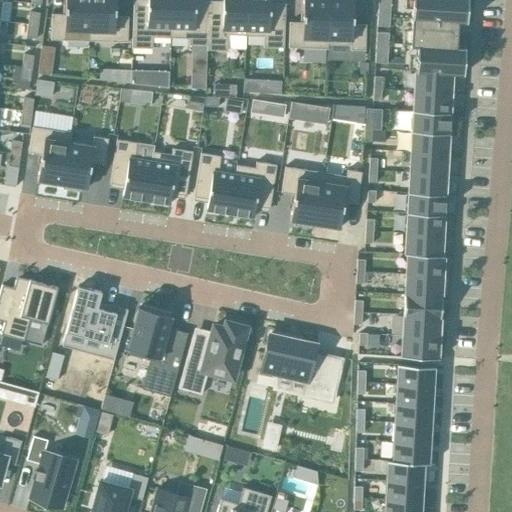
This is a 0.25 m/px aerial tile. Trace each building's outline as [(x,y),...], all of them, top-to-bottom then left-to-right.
[(89,41),(90,0),(65,0),(65,14),(51,14),(50,40),(89,41)] [(90,0),(89,41),(127,42),(128,17),(115,16),(115,0),(90,0)] [(152,37),(170,38),(171,0),(133,0),(132,48),(152,48),(152,37)] [(188,45),(207,46),(208,1),(195,0),(171,0),(170,38),(188,38),(188,45)] [(208,1),(207,46),(206,50),(227,51),(227,35),(245,36),(246,0),(222,0),(223,1),(208,1)] [(270,0),(246,0),(245,36),(263,36),(263,47),(283,48),(285,4),(270,3),(270,0)] [(327,49),(328,45),(327,45),(328,0),(303,0),(302,23),(289,22),(288,48),(327,49)] [(328,0),(327,45),(328,45),(350,45),(350,50),(365,51),(365,25),(352,24),(353,0),(328,0)] [(452,73),(452,74),(463,74),(464,47),(456,46),(457,22),(466,22),(467,0),(411,0),(409,46),(416,47),(415,71),(452,73)] [(390,12),(390,4),(378,4),(378,11),(390,12)] [(378,11),(377,19),(389,19),(390,12),(378,11)] [(30,12),(28,25),(38,26),(40,13),(30,12)] [(389,19),(377,19),(377,26),(389,27),(389,19)] [(28,25),(26,38),(36,39),(38,26),(28,25)] [(376,40),(388,41),(388,33),(376,32),(376,40)] [(388,48),(388,41),(376,40),(376,48),(388,48)] [(375,55),(387,56),(388,48),(376,48),(375,55)] [(39,52),(38,72),(48,72),(49,53),(39,52)] [(22,67),(32,69),(34,56),(24,54),(22,67)] [(387,63),(387,56),(375,55),(375,63),(387,63)] [(367,75),(367,63),(360,63),(359,75),(367,75)] [(22,67),(20,80),(30,82),(30,79),(32,69),(22,67)] [(169,71),(131,70),(130,83),(169,87),(169,71)] [(451,93),(452,74),(452,73),(415,71),(414,92),(451,93)] [(373,89),(381,89),(382,77),(374,77),(373,89)] [(244,92),(263,93),(264,81),(245,79),(244,92)] [(34,95),(51,98),(53,82),(37,80),(35,91),(34,95)] [(119,101),(129,103),(130,90),(120,89),(119,101)] [(380,101),(381,89),(373,89),(372,101),(380,101)] [(414,92),(413,112),(449,114),(451,93),(414,92)] [(186,108),(202,111),(204,96),(188,96),(186,108)] [(205,106),(217,107),(218,97),(205,96),(205,106)] [(24,98),(22,111),(32,112),(34,100),(24,98)] [(268,102),(266,115),(283,117),(285,104),(268,102)] [(291,102),(289,118),(325,124),(328,108),(291,102)] [(350,105),(334,104),(332,119),(348,121),(350,105)] [(22,111),(20,124),(30,125),(32,112),(22,111)] [(449,114),(413,112),(412,132),(448,134),(449,114)] [(365,117),(364,129),(372,129),(373,117),(365,117)] [(32,126),(28,152),(41,154),(37,181),(62,184),(69,142),(71,132),(70,132),(32,126)] [(372,129),(364,129),(364,141),(372,141),(372,129)] [(412,132),(411,153),(447,155),(448,134),(412,132)] [(69,142),(62,184),(64,185),(63,188),(80,191),(81,187),(86,188),(91,162),(104,164),(108,138),(93,136),(92,145),(69,142)] [(116,139),(109,183),(124,186),(122,197),(146,200),(152,161),(151,161),(134,158),(137,142),(116,139)] [(12,140),(10,153),(20,154),(22,142),(12,140)] [(152,161),(146,200),(169,204),(171,193),(185,195),(192,151),(172,148),(171,154),(153,151),(152,151),(151,161),(152,161)] [(10,153),(8,166),(18,167),(20,154),(10,153)] [(200,153),(193,197),(208,199),(206,210),(229,214),(230,214),(236,174),(235,174),(218,172),(220,156),(200,153)] [(411,153),(410,173),(446,175),(447,155),(411,153)] [(369,158),(368,170),(376,171),(377,159),(369,158)] [(236,174),(230,214),(253,217),(255,206),(269,208),(276,165),(256,161),(255,168),(237,165),(236,165),(235,174),(236,174)] [(285,166),(281,192),(294,194),(290,220),(295,221),(295,224),(312,227),(312,224),(314,224),(322,172),(285,166)] [(322,172),(314,224),(339,228),(343,202),(357,204),(361,172),(347,170),(346,176),(322,172)] [(376,171),(368,170),(368,182),(376,182),(376,171)] [(410,173),(409,193),(445,195),(446,175),(410,173)] [(17,177),(4,175),(3,185),(15,187),(17,177)] [(367,190),(367,202),(375,202),(375,191),(367,190)] [(445,195),(409,193),(408,214),(443,216),(445,195)] [(407,234),(442,236),(443,216),(408,214),(407,234)] [(366,219),(365,231),(373,232),(374,220),(366,219)] [(373,232),(365,231),(364,243),(372,244),(373,232)] [(407,234),(406,255),(441,256),(441,255),(442,236),(407,234)] [(406,255),(405,275),(442,277),(443,257),(444,257),(444,256),(441,255),(441,256),(406,255)] [(357,260),(356,272),(364,272),(365,260),(357,260)] [(364,272),(356,272),(355,283),(363,284),(364,272)] [(442,277),(405,275),(404,295),(441,297),(442,277)] [(1,285),(0,290),(0,320),(4,322),(1,330),(25,337),(31,314),(48,319),(58,284),(30,276),(29,280),(16,276),(13,288),(1,285)] [(65,332),(62,342),(113,356),(112,360),(113,360),(128,309),(125,309),(124,311),(126,311),(125,315),(97,308),(99,302),(101,292),(78,286),(65,332)] [(441,297),(404,295),(403,316),(440,318),(441,297)] [(354,300),(354,312),(362,313),(362,301),(354,300)] [(138,307),(126,353),(150,360),(142,389),(170,397),(187,333),(172,329),(171,331),(167,330),(168,328),(171,316),(138,307)] [(362,313),(354,312),(353,324),(361,325),(362,313)] [(403,316),(402,336),(439,338),(440,318),(403,316)] [(191,334),(177,388),(201,394),(207,371),(232,378),(245,327),(224,321),(223,328),(212,325),(209,339),(191,334)] [(268,334),(259,373),(305,384),(303,396),(331,402),(337,379),(309,373),(316,345),(297,341),(297,340),(297,339),(296,338),(295,337),(294,336),(293,336),(270,331),(269,335),(268,334)] [(358,345),(366,345),(367,333),(359,333),(358,345)] [(439,338),(402,336),(401,356),(400,356),(400,357),(438,359),(438,358),(439,338)] [(397,364),(396,384),(434,386),(435,366),(397,364)] [(357,370),(357,382),(365,382),(365,371),(357,370)] [(357,382),(356,394),(365,394),(365,382),(357,382)] [(396,384),(394,403),(433,405),(434,386),(396,384)] [(10,385),(6,398),(34,406),(38,392),(10,385)] [(394,403),(393,422),(431,425),(433,405),(394,403)] [(356,409),(356,421),(364,421),(364,409),(356,409)] [(101,411),(96,432),(107,435),(113,415),(101,411)] [(356,421),(355,432),(363,433),(364,421),(356,421)] [(393,422),(392,442),(430,444),(431,425),(393,422)] [(32,436),(26,460),(39,464),(29,498),(62,507),(75,461),(43,452),(47,440),(32,436)] [(0,453),(0,481),(5,462),(14,465),(21,441),(6,437),(1,454),(0,453)] [(201,456),(218,460),(222,445),(205,441),(201,456)] [(391,460),(391,461),(424,463),(424,464),(429,464),(430,444),(392,442),(391,460)] [(227,447),(223,460),(232,462),(236,449),(227,447)] [(355,447),(355,459),(363,459),(363,448),(355,447)] [(355,459),(354,471),(362,471),(363,459),(355,459)] [(387,460),(385,480),(423,482),(424,464),(424,463),(391,461),(391,460),(387,460)] [(100,481),(91,511),(123,511),(128,496),(141,500),(148,477),(133,473),(129,489),(100,481)] [(385,480),(384,499),(422,502),(423,482),(385,480)] [(157,490),(150,511),(198,511),(205,491),(180,484),(176,495),(157,490)] [(354,486),(353,498),(362,498),(362,486),(354,486)] [(220,499),(216,511),(266,511),(271,496),(242,487),(238,504),(220,499)] [(353,498),(353,510),(361,510),(362,498),(353,498)] [(384,499),(383,511),(421,511),(422,502),(384,499)]
